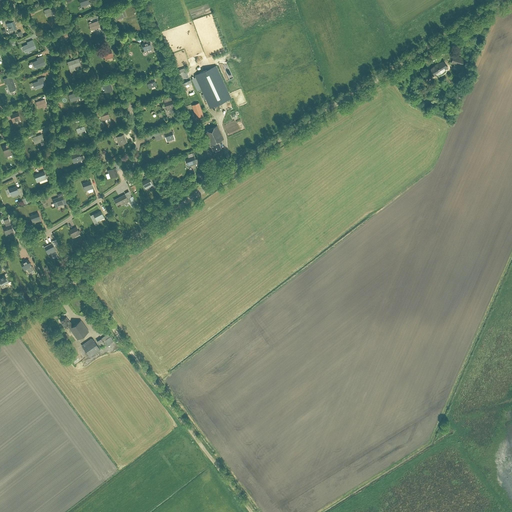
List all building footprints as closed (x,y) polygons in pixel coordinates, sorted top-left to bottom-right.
[(54,13),(52,7),(44,10),(46,16),(54,13)] [(124,17),(121,9),(114,12),(116,19),(124,17)] [(16,28),(13,20),(6,23),(9,30),(16,28)] [(99,27),(97,21),(89,24),(91,30),(99,27)] [(70,37),(67,31),(59,34),(61,40),(70,37)] [(36,48),(33,41),(22,46),(25,52),(36,48)] [(152,49),(150,41),(142,43),(144,51),(152,49)] [(113,57),(111,49),(103,52),(103,51),(99,52),(100,56),(104,54),(106,59),(113,57)] [(463,58),(454,55),(452,63),(454,64),(453,69),(463,72),(465,66),(463,65),(465,56),(464,56),(463,58)] [(45,64),(43,57),(32,62),(35,69),(45,64)] [(83,66),(80,58),(67,62),(70,71),(75,70),(74,67),(80,65),(81,67),(83,66)] [(447,67),(443,61),(438,63),(435,64),(435,65),(431,68),(435,74),(441,72),(447,67)] [(231,98),(216,65),(194,75),(209,108),(231,98)] [(16,89),(12,76),(5,78),(10,92),(16,89)] [(46,85),(44,78),(33,83),(35,89),(46,85)] [(157,86),(154,79),(147,81),(149,89),(157,86)] [(112,89),(110,82),(102,84),(105,92),(112,89)] [(193,85),(186,88),(190,98),(197,95),(193,85)] [(80,93),(79,91),(68,95),(71,101),(79,98),(78,94),(80,93)] [(46,105),(44,99),(36,102),(38,108),(46,105)] [(175,111),(172,100),(165,103),(167,110),(169,110),(170,113),(175,111)] [(204,117),(199,102),(192,105),(197,119),(204,117)] [(110,118),(107,110),(100,113),(102,120),(110,118)] [(21,120),(18,112),(11,115),(13,122),(21,120)] [(85,130),(83,123),(75,125),(78,133),(85,130)] [(223,139),(216,125),(203,131),(209,145),(210,144),(213,151),(220,148),(217,141),(223,139)] [(174,138),(172,131),(164,133),(167,141),(174,138)] [(43,140),(41,134),(33,137),(35,143),(43,140)] [(126,141),(124,134),(116,137),(119,144),(126,141)] [(13,154),(11,146),(3,149),(6,156),(13,154)] [(80,156),(78,152),(71,155),(74,162),(84,159),(83,155),(80,156)] [(196,164),(194,156),(186,158),(188,166),(196,164)] [(118,175),(115,168),(108,170),(110,177),(118,175)] [(46,178),(44,171),(34,174),(37,182),(46,178)] [(152,185),(149,178),(142,181),(145,188),(152,185)] [(92,188),(90,180),(83,183),(85,190),(92,188)] [(21,187),(17,188),(17,186),(9,188),(11,196),(19,193),(19,195),(23,194),(21,187)] [(128,201),(124,194),(114,200),(117,207),(128,201)] [(66,203),(63,195),(53,199),(55,206),(66,203)] [(104,217),(100,210),(93,214),(97,221),(104,217)] [(41,220),(38,213),(31,215),(33,223),(41,220)] [(13,232),(11,225),(3,227),(6,235),(13,232)] [(80,234),(76,227),(69,230),(73,237),(80,234)] [(53,246),(52,243),(45,247),(48,254),(55,250),(58,255),(57,255),(58,257),(62,255),(56,245),(53,246)] [(33,270),(29,260),(21,263),(24,270),(27,269),(28,272),(33,270)] [(8,282),(5,275),(0,277),(0,283),(1,285),(8,282)] [(70,322),(66,316),(60,320),(65,327),(67,326),(77,339),(88,331),(80,320),(73,325),(71,321),(70,322)] [(65,334),(64,332),(60,335),(63,338),(63,339),(64,341),(69,337),(66,333),(65,334)] [(113,341),(108,333),(97,341),(100,346),(105,343),(106,346),(113,341)] [(92,339),(90,338),(81,345),(90,357),(100,349),(92,339)]
